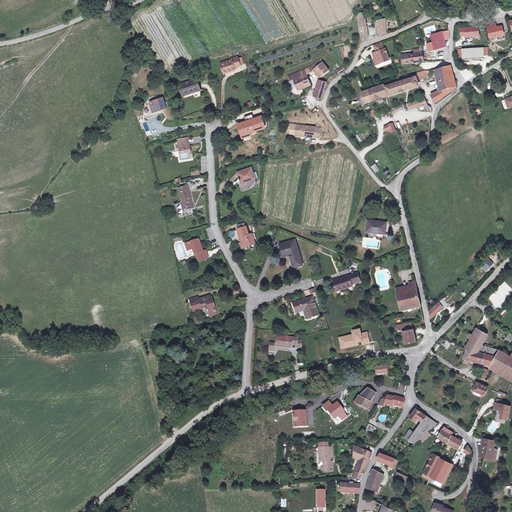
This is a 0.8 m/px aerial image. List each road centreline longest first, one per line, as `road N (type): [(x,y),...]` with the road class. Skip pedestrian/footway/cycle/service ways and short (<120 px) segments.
road 1 (residential): [(246,393),(252,298),(217,233),(209,176),(214,126)]
road 2 (unclassified): [(397,190),(379,182),(325,111),(326,89),(353,67),(364,42),(432,13)]
road 3 (tertiary): [(246,393),(209,409),(85,511)]
road 4 (tertiary): [(417,349),(246,393)]
road 5 (unclassified): [(432,340),(397,190)]
road 6 (unclassified): [(0,43),(138,0)]
road 7 (unclassified): [(411,400),(475,445),(473,511)]
road 8 (unclassified): [(397,190),(398,177),(431,150),(435,107),(462,86)]
road 9 (residential): [(411,400),(375,452),(359,511)]
